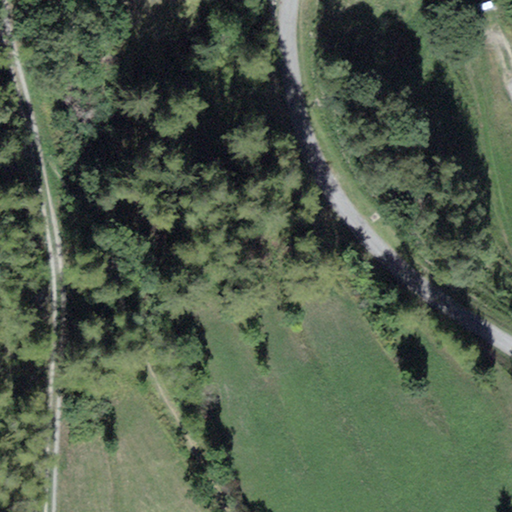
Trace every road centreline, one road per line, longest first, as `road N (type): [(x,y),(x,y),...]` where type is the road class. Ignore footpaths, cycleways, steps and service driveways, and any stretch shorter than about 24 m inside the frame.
road 1 (tertiary): [(511,345),(394,259),(335,194),(292,83),(291,0)]
road 2 (track): [(42,152),(217,511)]
road 3 (track): [(42,152),(61,259),(48,511)]
road 4 (track): [(511,237),(469,59),(481,39),(496,41),(511,68)]
road 5 (track): [(42,152),(7,0)]
